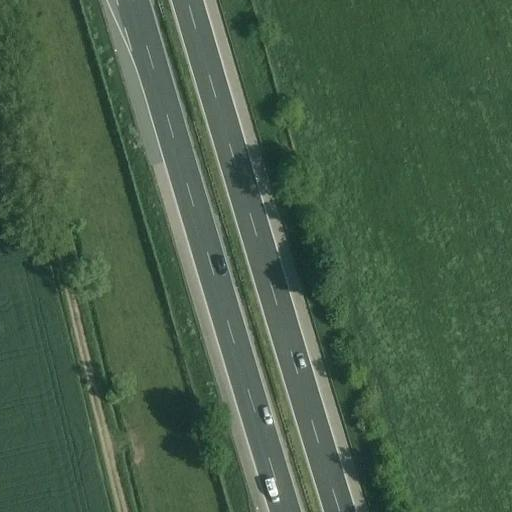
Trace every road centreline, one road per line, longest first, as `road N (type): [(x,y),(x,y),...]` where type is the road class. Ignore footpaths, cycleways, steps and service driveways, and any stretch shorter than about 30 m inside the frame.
road 1 (motorway): [(333,511),(179,0)]
road 2 (motorway): [(131,0),(284,511)]
road 3 (track): [(120,511),(0,4)]
